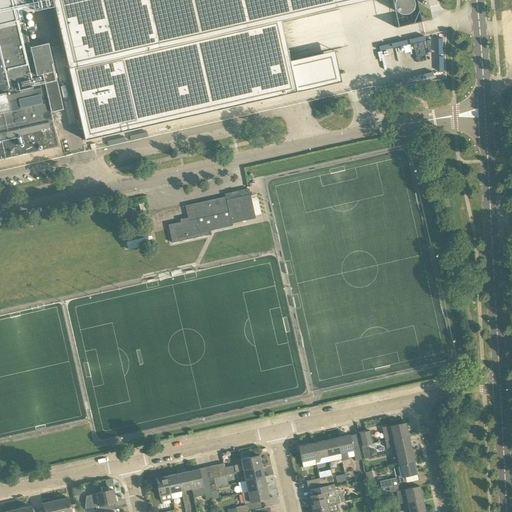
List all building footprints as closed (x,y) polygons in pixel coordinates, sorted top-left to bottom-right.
[(30,47),(22,13),(34,10),(31,0),(0,0),(0,160),(59,147),(51,112),(63,109),(55,71),(45,74),(39,46),(30,47)] [(366,0),(53,0),(85,141),(296,92),(280,20),(366,0)] [(401,14),(404,15),(406,14),(409,13),(411,12),(413,10),(414,7),(414,5),(414,2),(412,0),(395,0),(394,2),(394,5),(394,7),(395,10),(397,12),(399,13),(401,14)] [(396,26),(408,23),(407,17),(395,20),(396,26)] [(185,206),(188,218),(185,219),(185,221),(181,222),(168,225),(172,243),(209,235),(208,232),(233,226),(232,224),(255,218),(251,199),(248,189),(225,194),(226,197),(185,206)] [(127,240),(128,248),(140,247),(139,239),(127,240)] [(385,438),(385,441),(408,436),(405,423),(383,428),(385,438)] [(369,431),(359,433),(358,433),(361,446),(367,445),(372,444),(369,431)] [(337,438),(340,453),(342,461),(349,460),(347,452),(353,451),(355,461),(361,460),(358,446),(352,447),(350,435),(337,438)] [(408,436),(385,441),(387,448),(395,446),(396,452),(411,449),(408,436)] [(340,453),(337,438),(324,441),(327,456),(340,453)] [(311,444),(315,459),(327,456),(324,441),(311,444)] [(315,459),(311,444),(298,447),(301,462),(315,459)] [(399,465),(414,461),(411,449),(396,452),(399,465)] [(224,468),(226,475),(235,473),(243,471),(261,467),(259,456),(241,460),(241,464),(234,465),(224,468)] [(414,461),(399,465),(393,466),(396,479),(391,480),(392,486),(406,483),(405,477),(417,474),(414,461)] [(223,464),(217,465),(220,477),(226,476),(226,475),(224,468),(223,464)] [(220,477),(217,465),(211,466),(215,488),(221,486),(220,477)] [(216,490),(215,488),(211,466),(205,468),(211,498),(212,500),(218,498),(216,490)] [(246,482),(264,477),(261,467),(243,471),(246,482)] [(188,472),(192,489),(193,498),(204,495),(205,500),(211,498),(205,468),(188,472)] [(318,473),(319,478),(320,484),(327,483),(325,477),(324,477),(323,471),(318,473)] [(192,489),(188,472),(177,474),(181,492),(192,489)] [(181,492),(177,474),(167,476),(170,494),(181,492)] [(167,476),(156,479),(159,496),(170,494),(167,476)] [(248,492),(266,488),(264,477),(246,482),(248,492)] [(320,484),(319,478),(306,481),(307,487),(320,484)] [(406,483),(392,486),(394,492),(396,492),(399,504),(407,503),(422,499),(419,486),(408,489),(406,483)] [(337,490),(335,490),(334,484),(320,488),(309,490),(311,496),(309,496),(312,509),(327,506),(345,502),(343,494),(342,492),(341,491),(340,490),(338,490),(337,490)] [(266,488),(248,492),(242,493),(244,504),(268,499),(266,488)] [(97,506),(98,506),(99,506),(116,503),(113,490),(107,491),(96,493),(96,494),(86,496),(85,509),(97,506)] [(71,511),(68,498),(55,501),(57,511),(71,511)] [(424,511),(422,499),(407,503),(409,511),(424,511)] [(44,511),(57,511),(55,501),(43,504),(44,511)]
